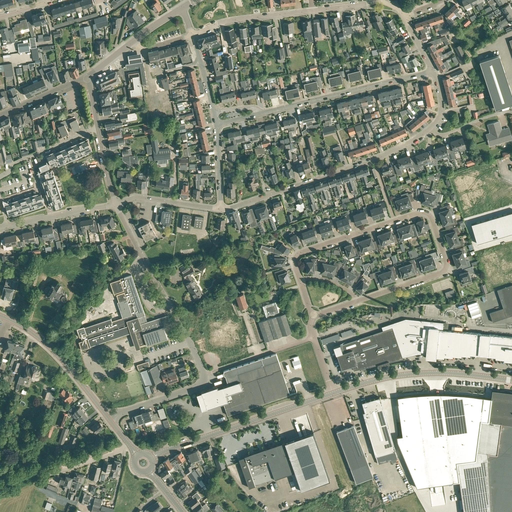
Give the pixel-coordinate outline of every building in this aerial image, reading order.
[(156,12),(162,8),(159,4),(160,3),(158,0),(154,0),(156,2),(151,5),(156,12)] [(466,9),(471,6),(468,0),(463,0),(462,1),(466,9)] [(450,9),(454,13),(460,8),(455,4),(450,9)] [(505,14),(511,9),(509,4),(502,9),(499,10),(498,9),(494,11),(497,15),(503,11),(505,14)] [(54,17),(60,15),(57,8),(52,10),(54,17)] [(450,17),(454,13),(450,9),(445,13),(447,15),(445,17),(446,17),(445,18),(447,20),(446,20),(451,25),(455,22),(450,17)] [(500,25),(511,16),(511,9),(505,14),(507,17),(505,19),(501,21),(500,20),(497,22),(499,25),(500,25)] [(135,27),(144,21),(136,10),(127,17),(135,27)] [(38,13),(41,24),(45,23),(46,24),(48,24),(47,19),(46,19),(44,12),(38,13)] [(41,24),(38,13),(32,15),(34,22),(31,23),(32,26),(35,25),(35,26),(41,24)] [(378,16),(377,14),(372,16),(375,21),(373,22),(377,30),(383,27),(381,21),(383,21),(380,15),(378,16)] [(102,26),(108,24),(106,15),(100,17),(102,26)] [(351,28),(358,27),(357,20),(355,20),(355,15),(350,16),(351,19),(349,19),(351,28)] [(442,29),(440,22),(443,20),(441,15),(435,17),(437,23),(438,27),(439,31),(441,35),(440,35),(441,36),(450,33),(448,27),(442,29)] [(352,33),(351,28),(349,19),(351,19),(350,16),(346,16),(347,22),(342,23),(343,28),(344,34),(352,33)] [(511,16),(500,25),(502,28),(506,25),(506,24),(510,21),(511,25),(511,24),(511,16)] [(120,28),(121,18),(112,17),(111,33),(116,33),(116,27),(120,28)] [(340,30),(339,25),(337,17),(330,18),(332,26),(334,26),(335,32),(340,30)] [(325,35),(329,34),(328,23),(327,18),(321,19),(322,27),(324,27),(325,35)] [(35,35),(30,21),(27,22),(26,19),(20,21),(21,23),(15,24),(16,26),(12,27),(15,35),(21,33),(21,30),(28,28),(29,31),(30,30),(32,36),(35,35)] [(315,37),(321,36),(319,19),(313,20),(315,37)] [(398,33),(395,27),(396,27),(392,19),(386,22),(390,30),(391,29),(394,35),(398,33)] [(428,19),(421,21),(423,27),(425,31),(428,30),(426,26),(430,25),(428,19)] [(312,38),(311,30),(310,20),(305,21),(305,22),(302,22),(303,31),(305,31),(306,39),(312,38)] [(425,31),(423,27),(421,21),(415,24),(417,29),(420,28),(422,34),(420,34),(422,41),(424,40),(427,39),(425,31)] [(294,36),(294,32),(292,22),(283,23),(285,33),(284,33),(285,36),(289,35),(289,37),(294,36)] [(273,30),(272,24),(262,26),(264,35),(269,35),(269,39),(276,38),(275,30),(273,30)] [(90,25),(79,27),(81,38),(92,36),(90,25)] [(259,34),(258,26),(251,27),(252,35),(252,39),(257,38),(257,39),(256,40),(257,45),(262,44),(261,39),(262,39),(261,34),(259,34)] [(8,31),(7,27),(0,29),(3,39),(2,39),(2,42),(3,42),(4,45),(10,42),(15,41),(12,30),(8,31)] [(248,43),(247,37),(246,28),(239,28),(240,38),(242,37),(243,44),(248,43)] [(233,29),(225,31),(228,42),(231,42),(231,46),(236,45),(236,42),(235,38),(233,29)] [(394,44),(388,32),(384,34),(385,37),(386,37),(390,46),(394,44)] [(217,37),(216,34),(199,39),(198,41),(201,51),(210,48),(209,45),(220,41),(219,36),(217,37)] [(394,44),(395,46),(398,44),(405,40),(403,36),(396,40),(397,43),(394,44)] [(439,48),(436,44),(442,42),(441,41),(447,40),(445,36),(431,41),(426,43),(428,46),(427,47),(430,53),(439,48)] [(96,38),(96,52),(106,51),(106,38),(96,38)] [(29,43),(18,44),(19,52),(30,51),(29,43)] [(182,65),(182,64),(186,64),(193,62),(188,43),(180,45),(177,46),(180,54),(179,54),(182,63),(182,65)] [(407,55),(405,53),(410,50),(407,44),(402,46),(404,50),(399,53),(401,58),(407,55)] [(461,65),(463,64),(468,61),(460,45),(455,47),(459,55),(457,56),(461,65)] [(180,54),(177,46),(170,48),(172,56),(179,54),(180,54)] [(286,57),(284,47),(274,48),(276,58),(277,58),(278,61),(284,60),(285,59),(284,57),(286,57)] [(439,48),(430,53),(434,59),(439,56),(442,54),(440,51),(444,49),(442,47),(439,48)] [(165,58),(172,56),(170,48),(163,50),(165,58)] [(165,58),(163,50),(158,51),(158,50),(148,53),(151,62),(150,63),(150,66),(166,62),(165,58)] [(80,53),(80,52),(76,52),(78,61),(79,69),(86,67),(84,60),(82,60),(81,53),(80,53)] [(141,53),(127,56),(129,64),(142,61),(141,53)] [(212,57),(209,58),(210,63),(209,63),(210,66),(218,64),(217,61),(215,57),(218,56),(217,53),(212,55),(212,57)] [(437,65),(442,62),(441,59),(447,55),(445,53),(442,54),(439,56),(434,59),(437,65)] [(412,66),(413,66),(418,64),(415,57),(410,59),(408,55),(410,54),(407,55),(401,58),(404,63),(406,62),(409,68),(412,66)] [(511,102),(511,94),(499,54),(479,61),(495,109),(511,102)] [(392,58),(394,71),(401,70),(399,63),(396,64),(395,58),(394,58),(393,56),(391,56),(392,58)] [(387,73),(394,71),(392,58),(389,59),(390,65),(386,66),(387,73)] [(145,71),(144,71),(144,68),(143,61),(142,61),(129,64),(126,64),(126,67),(140,65),(143,84),(147,84),(145,71)] [(169,63),(171,70),(177,68),(176,61),(169,63)] [(442,62),(437,65),(440,71),(444,69),(445,71),(448,70),(447,67),(446,68),(442,62)] [(4,64),(6,76),(14,75),(12,63),(4,64)] [(374,69),(376,76),(381,74),(380,71),(382,70),(380,63),(377,64),(378,68),(374,69)] [(218,64),(210,66),(211,69),(212,69),(213,74),(216,73),(216,76),(223,74),(223,75),(226,74),(226,70),(219,72),(218,67),(219,67),(218,64)] [(49,67),(43,68),(47,77),(49,76),(51,81),(58,79),(56,74),(55,73),(57,72),(55,65),(50,67),(49,67)] [(73,78),(80,75),(76,68),(75,66),(71,68),(71,69),(70,70),(69,71),(73,78)] [(354,71),(356,79),(361,77),(360,74),(362,73),(361,66),(357,67),(358,70),(354,71)] [(376,76),(374,69),(370,70),(369,66),(365,67),(367,74),(368,73),(369,77),(376,76)] [(328,81),(329,81),(330,85),(336,83),(334,73),(330,74),(328,74),(327,67),(322,68),(324,72),(326,72),(328,81)] [(356,79),(354,71),(350,72),(349,69),(345,70),(347,77),(349,77),(349,80),(356,79)] [(464,74),(462,69),(459,70),(456,72),(451,74),(452,78),(458,76),(458,77),(464,74)] [(62,83),(71,79),(68,71),(59,74),(62,83)] [(142,96),(138,71),(128,73),(128,74),(130,87),(128,87),(129,98),(142,96)] [(334,73),(336,83),(342,82),(341,78),(343,78),(341,71),(338,72),(334,73)] [(106,75),(105,72),(101,74),(103,77),(97,80),(96,82),(100,90),(105,88),(106,90),(114,88),(113,85),(112,83),(111,83),(107,75),(105,76),(105,75),(106,75)] [(113,85),(120,81),(116,72),(107,75),(111,83),(112,83),(113,85)] [(450,81),(449,77),(450,77),(450,74),(446,75),(447,78),(443,79),(445,85),(451,84),(454,83),(453,80),(450,81)] [(191,83),(197,82),(196,76),(189,77),(190,81),(187,82),(180,84),(180,86),(188,84),(190,83),(191,83)] [(312,82),(310,82),(312,89),(318,88),(317,84),(322,83),(320,76),(317,77),(313,77),(313,79),(311,79),(312,82)] [(42,77),(38,79),(42,90),(48,88),(43,78),(42,77)] [(168,83),(169,83),(167,77),(161,78),(165,90),(170,88),(168,83)] [(37,91),(37,92),(42,90),(38,79),(37,79),(36,78),(32,80),(33,83),(37,91)] [(312,89),(310,82),(309,82),(308,81),(306,81),(305,79),(302,80),(303,88),(305,87),(306,91),(312,89)] [(248,91),(245,81),(245,80),(240,81),(242,87),(243,87),(244,92),(241,93),(243,100),(249,98),(248,91)] [(248,91),(249,98),(256,96),(254,90),(251,90),(250,84),(249,84),(248,80),(245,81),(248,91)] [(190,90),(199,88),(197,82),(191,83),(192,89),(190,90)] [(422,93),(431,91),(430,84),(426,84),(425,82),(421,83),(422,85),(420,86),(422,93)] [(27,97),(32,94),(28,85),(27,83),(20,87),(22,92),(24,91),(27,97)] [(33,83),(28,85),(32,94),(37,92),(33,83)] [(229,100),(226,87),(225,83),(222,84),(223,88),(219,89),(221,95),(222,102),(229,100)] [(291,89),(293,96),(299,95),(298,91),(298,90),(300,89),(298,83),(294,84),(295,84),(295,86),(295,88),(291,89)] [(226,87),(229,100),(236,98),(234,92),(230,93),(229,87),(228,85),(225,86),(226,87)] [(284,87),(283,87),(284,92),(286,92),(286,94),(287,97),(293,96),(291,89),(287,90),(287,86),(284,87)] [(16,93),(14,87),(7,90),(10,98),(9,98),(13,105),(20,102),(17,95),(18,95),(17,92),(16,93)] [(269,90),(271,97),(278,96),(279,94),(278,88),(276,89),(272,90),(272,87),(268,88),(269,90)] [(199,88),(190,90),(191,93),(189,94),(190,97),(194,96),(200,94),(199,88)] [(0,106),(7,105),(6,102),(9,101),(5,90),(0,92),(2,96),(0,96),(0,106)] [(115,93),(114,90),(108,91),(108,92),(99,94),(102,105),(110,103),(115,102),(118,102),(116,93),(115,93)] [(264,99),(271,97),(269,90),(263,92),(264,99)] [(426,99),(432,97),(431,91),(422,93),(418,93),(419,96),(422,96),(425,95),(426,99)] [(53,98),(56,105),(59,104),(61,108),(64,107),(62,103),(60,97),(58,98),(57,97),(53,98)] [(454,97),(448,99),(450,106),(453,105),(454,107),(458,106),(457,104),(456,104),(454,97)] [(53,107),(56,105),(53,98),(49,100),(49,102),(47,103),(50,108),(52,112),(55,111),(53,107)] [(49,117),(48,112),(49,112),(45,102),(40,104),(44,114),(43,114),(44,117),(47,116),(48,117),(49,117)] [(347,119),(347,117),(346,117),(345,112),(344,109),(343,102),(337,103),(338,111),(341,110),(342,114),(343,114),(344,118),(345,118),(346,119),(347,119)] [(110,104),(102,106),(104,115),(112,113),(119,112),(119,111),(119,108),(118,103),(110,104)] [(32,119),(43,114),(44,114),(40,104),(29,109),(32,119)] [(186,116),(202,112),(201,106),(195,107),(194,107),(191,108),(192,111),(193,113),(185,115),(186,116)] [(324,126),(329,125),(325,109),(319,111),(321,117),(324,117),(325,122),(323,123),(324,126)] [(424,122),(429,117),(427,114),(429,113),(426,110),(424,112),(425,113),(420,117),(424,122)] [(23,123),(28,122),(29,125),(32,124),(30,115),(27,115),(26,111),(20,113),(20,114),(23,123)] [(136,119),(135,112),(127,114),(120,115),(121,121),(128,119),(130,118),(131,120),(136,119)] [(312,124),(311,120),(314,119),(313,112),(307,114),(311,130),(315,129),(314,125),(313,125),(312,124)] [(23,124),(23,123),(20,114),(14,115),(15,119),(13,120),(14,125),(16,134),(20,133),(19,129),(20,128),(24,127),(23,124)] [(309,131),(311,130),(307,114),(301,115),(303,122),(305,121),(306,125),(307,127),(308,127),(309,131)] [(66,120),(68,126),(71,125),(74,130),(76,129),(77,130),(79,130),(80,129),(76,119),(73,120),(72,117),(66,120)] [(418,126),(424,122),(420,117),(414,121),(418,126)] [(9,131),(8,127),(11,126),(9,118),(3,121),(5,129),(6,132),(9,131)] [(204,118),(198,120),(198,123),(195,124),(196,127),(199,126),(205,124),(204,118)] [(66,127),(68,126),(66,120),(60,122),(61,126),(58,127),(63,137),(65,136),(66,135),(66,134),(68,133),(66,127)] [(277,139),(275,130),(279,129),(278,126),(281,125),(279,120),(276,121),(276,123),(271,124),(274,138),(275,139),(277,139)] [(292,132),(289,120),(283,121),(285,128),(288,127),(289,133),(291,141),(294,141),(294,139),(293,136),(292,132)] [(115,124),(114,121),(105,123),(106,130),(115,128),(122,126),(122,122),(115,124)] [(413,131),(418,126),(414,121),(410,125),(408,122),(405,125),(406,127),(408,129),(410,128),(413,131)] [(503,133),(499,121),(488,125),(490,133),(486,134),(487,139),(487,140),(488,140),(490,146),(511,139),(510,131),(503,133)] [(271,139),(274,138),(271,124),(265,126),(267,132),(266,132),(267,135),(270,134),(271,139)] [(357,133),(363,131),(361,124),(354,126),(357,133)] [(261,136),(260,134),(259,127),(252,129),(255,141),(258,140),(258,137),(261,136)] [(354,127),(354,128),(353,127),(347,129),(350,135),(356,133),(355,132),(356,132),(354,127)] [(384,133),(385,137),(388,142),(394,140),(392,134),(388,135),(385,127),(382,128),(383,131),(384,133)] [(121,137),(122,137),(121,128),(119,129),(107,131),(108,139),(121,137)] [(398,131),(401,137),(407,134),(405,128),(398,131)] [(253,142),(255,141),(252,129),(247,130),(248,137),(251,136),(253,142)] [(394,140),(401,137),(398,131),(392,134),(394,140)] [(236,140),(236,138),(235,138),(234,132),(228,133),(230,140),(233,139),(234,145),(227,146),(228,150),(235,149),(235,150),(238,150),(238,148),(237,144),(236,140)] [(381,145),(388,142),(385,137),(384,133),(381,135),(382,138),(379,139),(381,145)] [(310,155),(314,154),(310,136),(306,138),(310,155)] [(83,141),(82,138),(80,139),(81,142),(79,142),(78,140),(71,142),(73,145),(67,147),(66,145),(60,147),(61,150),(56,152),(55,149),(52,151),(52,153),(51,153),(51,155),(47,156),(51,165),(55,164),(55,165),(57,164),(58,165),(89,152),(88,151),(92,149),(88,140),(84,142),(83,141)] [(364,146),(361,147),(363,153),(370,151),(368,145),(367,142),(365,138),(362,139),(364,146)] [(457,140),(460,149),(465,147),(467,152),(470,151),(467,141),(464,141),(463,138),(457,140)] [(36,140),(38,147),(46,145),(44,139),(36,141),(36,140)] [(119,148),(118,145),(125,144),(124,139),(117,140),(109,142),(110,149),(111,149),(112,150),(114,150),(115,148),(119,148)] [(357,156),(352,142),(351,139),(348,140),(350,148),(351,151),(348,153),(350,158),(357,156)] [(363,153),(361,147),(358,149),(355,140),(352,142),(357,156),(363,153)] [(456,150),(460,149),(457,140),(451,142),(453,147),(450,148),(453,159),(456,158),(456,157),(454,154),(456,153),(457,152),(456,150)] [(208,142),(201,144),(202,147),(199,148),(199,151),(203,150),(209,149),(208,142)] [(368,145),(370,151),(377,149),(375,143),(368,145)] [(453,159),(450,148),(447,149),(446,145),(439,148),(443,157),(448,155),(450,160),(450,159),(451,160),(453,159)] [(191,155),(189,146),(187,147),(187,148),(184,149),(184,148),(182,148),(184,157),(191,155)] [(342,151),(340,146),(336,147),(333,148),(335,153),(338,161),(344,159),(345,159),(342,151)] [(159,148),(153,149),(153,150),(154,160),(157,160),(166,159),(171,158),(170,148),(168,148),(168,147),(159,148)] [(123,156),(132,154),(131,148),(125,149),(125,150),(122,151),(123,156)] [(437,159),(443,157),(439,148),(433,150),(435,153),(432,154),(435,164),(438,172),(440,171),(437,164),(438,163),(437,159)] [(325,157),(324,155),(326,154),(325,150),(320,151),(322,158),(321,158),(323,166),(329,164),(328,160),(328,159),(327,156),(325,157)] [(435,164),(432,154),(429,155),(428,151),(422,153),(425,163),(428,162),(429,166),(432,165),(432,166),(435,164)] [(422,167),(421,164),(425,163),(422,153),(416,156),(418,161),(415,162),(419,176),(420,178),(421,178),(419,170),(420,169),(420,168),(422,167)] [(6,155),(2,156),(4,163),(13,161),(11,154),(6,155)] [(419,176),(415,162),(412,163),(409,156),(403,158),(406,167),(409,166),(410,168),(413,167),(414,172),(416,171),(418,177),(419,176)] [(403,168),(406,167),(403,158),(397,160),(399,163),(395,164),(396,166),(394,166),(398,175),(402,174),(402,172),(404,172),(403,168)] [(284,176),(287,175),(287,178),(294,176),(289,161),(286,162),(285,163),(288,169),(285,170),(283,171),(282,173),(283,175),(284,176)] [(41,171),(50,167),(47,162),(39,165),(41,171)] [(302,164),(305,172),(311,170),(308,162),(302,164)] [(383,171),(380,172),(382,175),(383,175),(384,176),(388,174),(389,177),(394,183),(397,182),(395,175),(393,167),(389,169),(387,163),(381,165),(383,171)] [(197,166),(197,164),(194,164),(189,164),(189,167),(189,169),(194,169),(195,169),(202,169),(202,173),(206,173),(206,171),(210,171),(210,165),(197,166)] [(299,174),(305,172),(302,164),(297,166),(299,174)] [(491,166),(455,179),(459,190),(470,186),(470,187),(488,181),(489,182),(495,179),(491,166)] [(275,173),(273,167),(268,168),(270,174),(265,176),(267,180),(268,181),(270,180),(271,183),(278,181),(276,173),(275,173)] [(366,176),(365,175),(369,174),(367,167),(361,169),(367,187),(372,186),(370,181),(368,182),(366,176)] [(149,177),(150,169),(146,168),(146,171),(145,175),(143,175),(143,177),(138,177),(138,180),(137,187),(145,188),(146,180),(145,180),(146,177),(149,177)] [(367,187),(361,169),(355,171),(357,178),(362,176),(362,178),(361,178),(364,186),(365,189),(368,188),(367,187)] [(53,173),(52,170),(51,170),(42,173),(41,172),(40,172),(42,177),(42,180),(43,182),(40,183),(42,190),(45,189),(47,194),(44,195),(46,201),(49,200),(50,203),(47,204),(47,206),(50,205),(51,206),(52,208),(51,208),(51,209),(53,208),(62,205),(61,202),(62,201),(53,173)] [(132,181),(132,171),(121,171),(117,170),(117,176),(121,176),(121,181),(126,181),(126,183),(128,183),(129,181),(132,181)] [(348,173),(353,190),(354,193),(355,193),(355,194),(358,194),(356,189),(353,181),(352,181),(352,180),(356,178),(353,171),(348,173)] [(236,187),(236,182),(236,173),(230,173),(231,182),(229,182),(229,185),(230,185),(230,188),(227,188),(228,196),(234,196),(234,187),(236,187)] [(256,189),(254,185),(258,184),(258,183),(259,182),(258,178),(259,178),(257,173),(255,174),(250,175),(250,178),(249,178),(248,179),(248,180),(248,181),(248,182),(248,184),(247,184),(248,187),(249,186),(251,190),(256,189)] [(351,191),(353,190),(348,173),(342,175),(344,182),(348,181),(349,182),(348,182),(351,191)] [(173,185),(174,178),(167,176),(166,180),(157,179),(157,178),(152,178),(151,183),(156,184),(156,186),(161,187),(161,188),(168,190),(169,184),(173,185)] [(339,185),(338,184),(342,183),(340,176),(334,178),(340,194),(342,193),(340,185),(339,185)] [(339,194),(340,194),(334,178),(328,180),(330,187),(335,185),(335,187),(333,187),(336,195),(337,198),(340,197),(339,194)] [(325,190),(325,189),(329,187),(327,180),(321,182),(328,203),(331,202),(329,198),(330,198),(327,189),(325,190)] [(188,189),(188,182),(183,182),(183,189),(181,189),(181,195),(188,196),(189,190),(188,189)] [(328,205),(328,203),(321,182),(315,184),(317,191),(321,190),(322,191),(321,192),(324,199),(323,200),(325,206),(328,205)] [(312,195),(311,193),(316,192),(313,185),(307,187),(314,208),(315,209),(321,207),(320,204),(317,205),(316,202),(315,202),(313,194),(312,195)] [(503,185),(462,197),(466,211),(508,199),(503,185)] [(421,202),(427,204),(430,194),(431,191),(424,189),(425,188),(421,186),(420,189),(416,188),(416,195),(422,196),(421,202)] [(212,192),(211,187),(207,187),(207,191),(203,191),(203,192),(205,192),(205,193),(204,193),(205,198),(205,199),(208,199),(208,198),(212,198),(211,192),(212,192)] [(311,209),(314,208),(307,187),(301,189),(304,196),(308,195),(308,196),(307,196),(310,204),(309,204),(311,209)] [(303,202),(301,197),(302,197),(300,189),(293,192),(296,199),(297,198),(299,204),(296,204),(298,210),(298,209),(299,211),(301,211),(303,211),(303,209),(303,208),(305,207),(303,202)] [(431,191),(430,194),(427,204),(434,206),(435,200),(438,201),(440,194),(435,192),(435,190),(431,189),(431,191)] [(37,194),(36,191),(33,192),(35,194),(32,195),(31,192),(25,194),(26,197),(20,199),(19,196),(13,198),(14,201),(11,202),(10,199),(8,200),(9,203),(8,203),(7,202),(2,200),(3,201),(4,206),(6,206),(9,215),(12,214),(13,215),(41,206),(40,204),(44,203),(41,194),(37,195),(37,194)] [(401,197),(405,208),(412,206),(410,200),(413,199),(411,193),(405,195),(405,193),(401,195),(401,197)] [(401,197),(395,199),(394,196),(391,197),(394,205),(397,204),(399,210),(405,208),(401,197)] [(273,212),(276,211),(276,209),(283,206),(281,201),(273,204),(274,207),(272,208),(273,212)] [(375,205),(376,207),(379,216),(385,215),(383,209),(386,208),(384,202),(375,205)] [(451,215),(449,209),(451,208),(449,204),(444,206),(445,210),(439,212),(441,218),(451,215)] [(264,206),(264,205),(260,206),(264,218),(270,216),(266,206),(264,206)] [(259,220),(264,218),(260,206),(257,208),(257,209),(255,209),(259,220)] [(379,216),(376,207),(371,209),(370,207),(367,208),(369,214),(372,213),(373,218),(379,216)] [(366,215),(369,214),(367,208),(363,209),(364,211),(359,213),(362,222),(367,220),(366,215)] [(169,226),(171,212),(163,211),(162,217),(160,217),(160,215),(156,214),(155,220),(162,221),(163,225),(169,226)] [(241,227),(239,219),(236,211),(229,213),(232,221),(234,221),(236,227),(236,229),(241,227)] [(250,215),(249,211),(242,214),(246,223),(249,222),(251,227),(258,225),(254,213),(250,215)] [(511,211),(471,224),(477,243),(511,232),(511,211)] [(362,222),(359,213),(354,215),(353,212),(350,214),(352,220),(355,219),(356,224),(362,222)] [(297,220),(296,216),(294,216),(293,213),(287,214),(289,222),(297,220)] [(189,230),(191,215),(183,214),(181,228),(189,230)] [(349,221),(352,220),(350,214),(341,217),(342,219),(345,228),(350,226),(349,221)] [(451,215),(441,218),(443,225),(449,223),(450,226),(457,223),(455,218),(453,219),(451,215)] [(108,227),(115,224),(111,216),(101,218),(101,222),(98,222),(100,231),(103,230),(102,226),(107,225),(108,227)] [(202,228),(204,217),(195,216),(193,227),(202,228)] [(339,230),(345,228),(342,219),(341,217),(332,219),(335,226),(338,225),(339,230)] [(98,231),(96,225),(94,225),(92,219),(86,220),(88,228),(91,227),(92,233),(98,231)] [(224,228),(225,220),(218,219),(217,224),(216,224),(216,228),(224,228)] [(332,227),(335,226),(332,219),(329,220),(330,223),(325,225),(328,234),(333,232),(332,227)] [(85,228),(88,228),(86,220),(80,221),(82,228),(79,228),(80,235),(86,234),(85,231),(85,228)] [(428,223),(425,224),(423,220),(417,222),(419,227),(416,228),(418,235),(424,234),(423,231),(430,228),(428,223)] [(142,233),(152,228),(149,221),(138,227),(142,233)] [(66,223),(68,232),(72,231),(73,234),(77,233),(76,229),(73,229),(72,222),(66,223)] [(325,225),(324,222),(315,225),(318,231),(321,230),(322,236),(328,234),(325,225)] [(63,233),(68,232),(66,223),(61,225),(62,232),(59,232),(61,238),(64,238),(63,233)] [(404,226),(407,236),(411,235),(412,238),(417,236),(415,229),(412,230),(410,224),(404,226)] [(315,232),(318,231),(315,225),(312,226),(313,229),(308,230),(311,239),(316,238),(315,232)] [(59,240),(58,233),(54,234),(52,226),(47,228),(49,236),(49,238),(50,240),(55,238),(55,240),(59,240)] [(311,239),(308,230),(306,226),(301,228),(301,230),(298,231),(300,237),(303,236),(305,241),(311,239)] [(403,237),(407,236),(404,226),(397,228),(399,234),(396,235),(399,242),(404,240),(403,237)] [(457,237),(456,233),(459,232),(457,227),(450,229),(451,232),(445,234),(448,240),(457,237)] [(44,241),(50,240),(49,238),(49,236),(47,228),(41,229),(43,236),(40,236),(42,244),(45,244),(44,241)] [(152,228),(142,233),(145,240),(152,236),(153,238),(157,237),(152,228)] [(241,242),(248,239),(247,235),(245,229),(241,230),(244,237),(240,238),(241,242)] [(28,232),(30,241),(35,240),(36,243),(39,243),(38,237),(35,237),(33,231),(28,232)] [(384,233),(387,243),(391,241),(392,244),(398,242),(395,235),(392,236),(391,231),(384,233)] [(24,242),(30,241),(28,232),(22,233),(24,239),(21,240),(22,246),(25,245),(24,242)] [(293,236),(291,232),(289,233),(289,234),(286,236),(289,242),(292,240),(294,245),(300,243),(296,234),(293,236)] [(384,244),(387,243),(384,233),(378,235),(380,241),(377,242),(379,249),(384,247),(384,244)] [(10,236),(12,244),(17,243),(18,247),(21,246),(20,240),(17,241),(16,235),(10,236)] [(13,249),(12,244),(10,236),(5,237),(6,243),(3,244),(4,250),(6,249),(7,250),(13,249)] [(221,245),(220,243),(217,236),(212,238),(215,245),(216,247),(221,245)] [(203,239),(206,247),(212,244),(209,237),(203,239)] [(365,239),(368,249),(372,248),(373,251),(378,249),(376,242),(373,243),(371,237),(365,239)] [(457,237),(448,240),(450,247),(455,245),(456,247),(463,245),(462,240),(459,241),(457,237)] [(364,251),(368,249),(365,239),(358,242),(360,247),(357,248),(360,255),(365,253),(364,251)] [(115,245),(114,242),(108,245),(114,256),(115,255),(118,261),(124,258),(123,256),(126,255),(122,247),(119,248),(117,245),(115,245)] [(290,249),(283,243),(281,246),(278,244),(275,248),(270,246),(270,247),(262,245),(260,248),(274,252),(280,254),(282,250),(287,254),(290,249)] [(353,249),(351,244),(345,246),(348,256),(352,255),(353,257),(359,256),(356,248),(353,249)] [(464,257),(463,253),(462,251),(464,250),(463,247),(457,249),(458,252),(452,254),(455,261),(464,257)] [(413,258),(420,256),(417,249),(410,251),(413,258)] [(425,255),(426,258),(429,268),(436,266),(434,260),(440,258),(438,251),(425,255)] [(285,265),(285,258),(274,257),(274,262),(271,262),(271,267),(279,268),(279,265),(285,265)] [(429,268),(426,258),(422,259),(421,257),(416,258),(418,265),(421,264),(423,270),(429,268)] [(464,257),(455,261),(457,267),(462,265),(463,268),(470,266),(469,260),(466,261),(464,257)] [(307,272),(314,272),(314,266),(317,266),(317,258),(311,259),(311,262),(307,262),(307,272)] [(329,264),(325,263),(326,260),(320,259),(319,266),(322,267),(320,273),(327,274),(329,264)] [(413,267),(416,266),(414,259),(409,261),(409,264),(406,265),(409,275),(415,273),(413,267)] [(329,264),(327,274),(334,276),(335,270),(338,271),(339,263),(334,262),(333,265),(329,264)] [(409,275),(406,265),(402,266),(401,263),(395,265),(398,272),(401,271),(402,277),(409,275)] [(190,269),(187,264),(180,268),(183,273),(182,273),(185,278),(186,277),(189,282),(186,284),(192,293),(194,296),(196,298),(202,294),(199,289),(190,275),(190,274),(194,271),(192,267),(190,269)] [(350,272),(346,270),(348,267),(343,265),(339,271),(342,273),(339,278),(345,281),(350,272)] [(393,274),(396,273),(393,266),(388,268),(389,271),(385,272),(388,282),(395,280),(393,274)] [(459,274),(460,277),(461,280),(462,283),(463,283),(463,284),(468,282),(467,281),(471,280),(469,274),(474,272),(472,266),(466,269),(467,271),(459,274)] [(283,269),(275,272),(277,280),(280,279),(282,284),(285,283),(285,284),(286,284),(288,284),(289,283),(290,282),(289,281),(290,281),(287,271),(284,272),(283,269)] [(352,269),(350,272),(345,281),(351,284),(354,279),(357,281),(360,274),(352,269)] [(388,282),(385,272),(381,273),(380,270),(375,272),(377,279),(380,278),(382,284),(388,282)] [(84,326),(77,329),(80,337),(80,336),(82,341),(79,342),(81,349),(82,350),(89,347),(87,343),(89,343),(90,346),(129,333),(131,333),(133,339),(137,338),(140,346),(146,344),(147,345),(168,338),(165,332),(164,326),(171,324),(168,315),(147,322),(145,315),(132,275),(120,278),(120,279),(110,282),(114,294),(117,293),(117,294),(116,295),(119,301),(117,302),(120,311),(123,317),(113,321),(112,321),(111,318),(84,327),(84,326)] [(361,293),(368,285),(365,282),(367,280),(363,276),(358,282),(360,284),(356,288),(361,293)] [(4,286),(2,296),(7,297),(7,296),(11,297),(13,292),(14,288),(16,289),(18,282),(18,281),(7,278),(5,286),(4,286)] [(78,291),(81,286),(74,281),(71,287),(78,291)] [(60,289),(62,284),(58,282),(55,286),(53,285),(51,288),(48,286),(47,288),(45,288),(43,291),(44,292),(57,301),(59,299),(61,296),(62,296),(62,297),(63,298),(64,298),(65,298),(66,298),(66,297),(67,297),(67,296),(67,295),(67,294),(66,294),(66,293),(65,293),(64,293),(63,292),(63,291),(60,289)] [(511,284),(497,290),(503,308),(489,313),(493,322),(511,315),(511,284)] [(240,308),(248,306),(244,293),(235,296),(240,308)] [(477,300),(468,303),(473,317),(482,314),(477,300)] [(278,312),(275,302),(263,306),(266,316),(278,312)] [(265,341),(291,333),(285,313),(259,322),(265,341)] [(378,313),(346,321),(347,327),(354,325),(355,331),(362,329),(361,323),(368,321),(368,319),(372,317),(373,319),(376,318),(379,317),(378,313)] [(211,329),(219,326),(216,319),(209,322),(211,329)] [(487,355),(487,356),(495,357),(495,358),(504,359),(503,361),(511,362),(511,363),(511,336),(447,330),(443,330),(444,322),(406,319),(382,327),(383,331),(340,345),(333,347),(336,355),(338,354),(343,369),(352,365),(354,370),(377,365),(389,362),(403,359),(402,357),(418,354),(426,354),(426,358),(435,358),(435,357),(444,358),(444,356),(452,357),(452,356),(461,357),(461,355),(470,356),(470,355),(478,355),(479,354),(487,355)] [(245,320),(237,323),(239,329),(247,327),(245,320)] [(209,331),(211,337),(219,334),(217,328),(209,331)] [(239,337),(247,335),(245,329),(237,330),(239,337)] [(230,350),(237,348),(233,331),(227,332),(230,350)] [(12,347),(14,342),(8,340),(5,349),(5,351),(4,351),(4,354),(7,355),(7,352),(9,353),(10,351),(11,351),(12,347)] [(211,350),(219,348),(220,350),(226,348),(224,340),(216,342),(215,340),(208,342),(211,350)] [(248,340),(238,341),(239,350),(246,349),(245,345),(248,344),(248,340)] [(15,359),(20,344),(14,342),(12,347),(11,351),(15,353),(14,355),(13,358),(12,357),(10,365),(12,365),(11,367),(13,367),(15,361),(15,359)] [(22,354),(21,354),(24,345),(20,344),(15,359),(17,359),(18,358),(21,359),(22,354)] [(199,393),(197,394),(202,409),(206,407),(207,408),(223,403),(227,415),(228,415),(290,394),(287,387),(276,353),(271,355),(270,355),(269,355),(265,357),(263,358),(250,362),(248,363),(248,362),(243,364),(242,365),(237,366),(236,367),(234,367),(231,368),(231,369),(229,369),(223,371),(224,372),(223,372),(224,376),(225,376),(228,385),(218,388),(217,386),(199,392),(199,393)] [(295,369),(301,366),(299,359),(292,361),(295,369)] [(13,367),(12,369),(17,371),(20,363),(15,361),(13,367)] [(138,370),(150,366),(148,361),(137,365),(138,370)] [(146,386),(163,380),(159,370),(163,368),(161,363),(157,364),(157,366),(140,372),(146,386)] [(38,368),(32,365),(31,367),(28,365),(24,375),(24,377),(20,376),(17,382),(18,382),(16,388),(15,392),(17,393),(19,389),(20,383),(23,384),(25,380),(29,381),(30,378),(34,379),(34,378),(37,379),(38,378),(39,376),(38,375),(40,370),(38,369),(38,368)] [(187,370),(185,366),(179,368),(180,372),(182,378),(189,376),(187,370)] [(164,381),(168,380),(169,383),(170,384),(173,383),(173,382),(173,381),(178,379),(177,377),(174,368),(170,370),(170,369),(163,372),(161,372),(164,381)] [(62,390),(62,389),(59,391),(59,392),(59,393),(67,404),(73,399),(71,397),(72,396),(68,391),(66,393),(63,389),(62,390)] [(56,399),(57,397),(55,396),(56,394),(50,392),(44,390),(42,397),(48,399),(48,398),(53,400),(54,398),(56,399)] [(476,460),(457,463),(459,482),(462,500),(463,509),(463,511),(509,511),(511,511),(511,393),(509,393),(510,390),(506,390),(506,392),(492,391),(491,398),(488,421),(481,420),(477,452),(476,460)] [(402,436),(396,437),(417,488),(459,482),(457,463),(476,460),(477,452),(481,420),(488,421),(491,398),(484,397),(469,396),(458,395),(445,394),(447,411),(433,413),(431,394),(416,395),(407,396),(397,398),(402,436)] [(380,397),(362,402),(365,412),(363,413),(376,456),(378,464),(397,458),(395,450),(380,397)] [(77,410),(76,409),(76,408),(74,405),(72,407),(69,410),(74,416),(76,418),(76,419),(84,412),(80,407),(77,410)] [(142,413),(145,421),(151,419),(152,420),(158,418),(156,413),(153,414),(152,410),(149,411),(142,413)] [(63,428),(65,422),(68,414),(62,412),(58,426),(63,428)] [(76,419),(76,418),(75,419),(80,426),(81,425),(83,423),(86,421),(85,420),(88,417),(84,412),(76,419)] [(145,421),(142,413),(135,416),(132,417),(133,420),(129,422),(131,428),(136,427),(135,426),(138,425),(138,424),(142,422),(144,426),(146,425),(145,421)] [(104,427),(100,422),(98,423),(97,422),(92,426),(90,428),(92,431),(94,429),(97,433),(104,427)] [(50,437),(54,426),(48,424),(45,435),(50,437)] [(354,425),(336,431),(356,483),(373,476),(354,425)] [(85,435),(89,432),(85,427),(81,430),(80,432),(82,435),(83,433),(85,435)] [(69,443),(68,444),(73,447),(76,440),(71,438),(69,443)] [(295,471),(285,442),(265,449),(265,448),(249,454),(245,456),(245,457),(244,457),(240,458),(239,459),(249,488),(250,487),(254,486),(255,485),(275,478),(275,479),(295,471)] [(212,450),(211,449),(212,449),(211,445),(200,449),(202,453),(203,453),(205,458),(214,454),(212,450)] [(192,452),(196,461),(199,460),(200,464),(203,463),(202,459),(198,449),(192,452)] [(179,462),(185,458),(181,452),(175,456),(179,462)] [(196,462),(196,461),(192,452),(186,454),(190,464),(192,468),(195,466),(194,463),(196,462)] [(167,469),(168,470),(173,466),(176,471),(179,468),(180,470),(180,471),(183,476),(187,474),(185,472),(184,472),(182,469),(183,469),(178,463),(179,462),(175,456),(169,460),(168,458),(163,462),(167,469)] [(224,468),(223,465),(220,457),(215,459),(218,467),(219,470),(224,468)] [(107,462),(107,461),(105,460),(104,461),(102,469),(100,479),(104,480),(106,474),(109,474),(109,471),(110,471),(112,463),(107,462)] [(119,470),(121,461),(114,460),(112,468),(111,471),(110,475),(111,475),(111,478),(113,479),(114,477),(114,476),(115,476),(116,472),(116,469),(119,470)] [(98,481),(101,468),(93,465),(89,479),(98,481)] [(171,474),(168,470),(167,469),(161,473),(164,479),(167,477),(168,477),(170,480),(169,481),(172,485),(176,482),(174,480),(171,474)] [(212,474),(209,469),(205,470),(208,477),(209,476),(210,480),(214,478),(213,474),(212,475),(212,474)] [(199,476),(194,470),(188,474),(194,484),(198,482),(201,487),(205,485),(199,476)] [(76,489),(81,473),(76,472),(75,472),(73,481),(75,482),(73,488),(76,489)] [(81,473),(76,489),(78,490),(80,483),(83,484),(85,475),(81,473)] [(70,487),(73,477),(65,475),(65,478),(61,477),(59,483),(63,484),(62,489),(67,490),(68,486),(70,487)] [(189,486),(185,480),(178,486),(179,487),(177,489),(182,496),(190,491),(193,489),(190,485),(189,486)] [(79,502),(84,503),(84,502),(88,503),(90,495),(86,493),(87,492),(82,491),(79,502)] [(200,503),(200,502),(198,499),(201,497),(197,492),(192,496),(194,498),(188,502),(193,509),(192,509),(200,503)] [(50,501),(46,508),(51,511),(55,504),(50,501)] [(98,511),(101,503),(94,501),(91,511),(98,511)] [(162,507),(158,501),(152,506),(152,505),(147,509),(146,509),(144,510),(145,511),(155,511),(156,511),(157,511),(159,510),(159,509),(162,507)] [(202,506),(200,503),(192,509),(194,511),(200,511),(203,510),(204,511),(209,509),(205,504),(202,506)] [(223,509),(218,503),(217,504),(211,509),(214,511),(220,511),(222,511),(223,509)]
